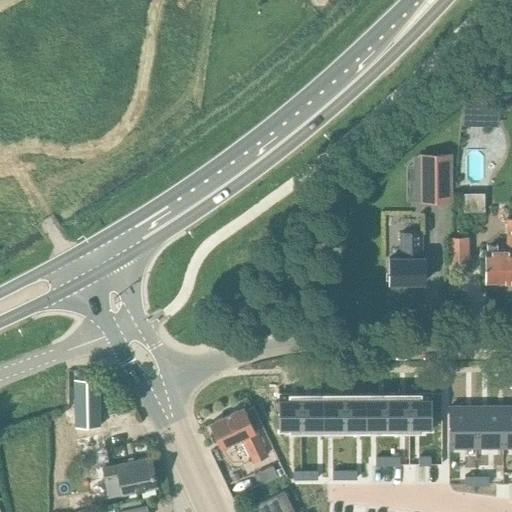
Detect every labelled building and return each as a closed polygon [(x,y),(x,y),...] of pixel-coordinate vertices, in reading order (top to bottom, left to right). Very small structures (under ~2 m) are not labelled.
[(421,201),(451,200),(449,153),(420,154),(421,201)] [(511,218),(506,218),(507,249),(484,250),(485,282),(511,281),(511,218)] [(422,257),(422,232),(401,232),(401,257),(389,257),(389,282),(424,282),(424,257),(422,257)] [(447,268),(468,268),(468,236),(447,236),(447,268)] [(369,296),(354,296),(354,317),(369,317),(369,296)] [(98,379),(73,379),(74,426),(99,426),(98,379)] [(322,394),(300,395),(300,434),(322,434),(322,394)] [(344,394),(322,394),(322,434),(344,433),(344,394)] [(365,394),(344,394),(344,433),(365,433),(365,394)] [(387,394),(365,394),(365,433),(387,433),(387,394)] [(409,394),(387,394),(387,433),(409,433),(409,394)] [(432,394),(409,394),(409,433),(432,433),(432,394)] [(300,395),(278,395),(278,434),(300,434),(300,395)] [(244,408),(210,424),(222,448),(242,439),(253,462),(267,455),(256,431),(254,431),(254,429),(262,426),(252,405),(244,409),(244,408)] [(476,407),(448,407),(448,447),(476,447),(476,407)] [(502,407),(476,407),(476,447),(502,447),(502,407)] [(511,407),(502,407),(502,447),(511,447),(511,407)] [(75,439),(73,440),(76,453),(78,452),(94,449),(107,447),(104,434),(96,435),(75,439)] [(387,456),(375,456),(375,464),(387,464),(387,456)] [(399,456),(387,456),(387,464),(399,464),(399,456)] [(115,464),(102,466),(104,480),(107,495),(121,492),(156,485),(150,457),(115,464)] [(430,457),(417,457),(417,465),(430,465),(430,457)] [(259,485),(278,476),(273,465),(254,473),(259,485)] [(305,470),(293,470),(293,479),(305,478),(305,470)] [(317,470),(305,470),(305,478),(317,478),(317,470)] [(344,470),(332,470),(332,478),(344,478),(344,470)] [(356,470),(344,470),(344,478),(356,478),(356,470)] [(476,477),(463,477),(463,485),(476,485),(476,477)] [(488,477),(476,477),(476,485),(488,485),(488,477)] [(294,511),(284,490),(255,504),(258,511),(294,511)]
